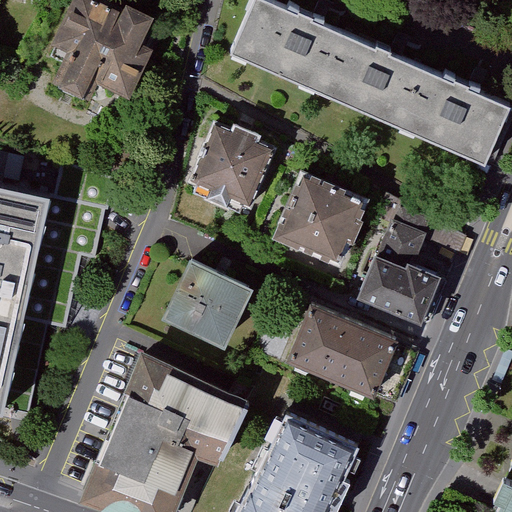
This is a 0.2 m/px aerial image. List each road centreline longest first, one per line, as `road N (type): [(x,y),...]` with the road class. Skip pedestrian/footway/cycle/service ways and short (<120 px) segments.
road 1 (residential): [(41,511),(159,209),(210,0)]
road 2 (secondary): [(511,217),(399,511)]
